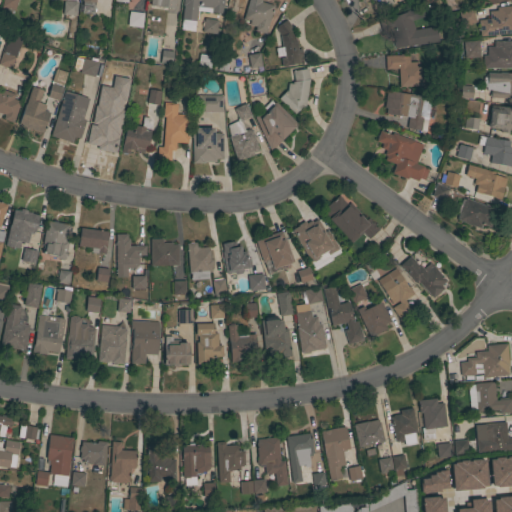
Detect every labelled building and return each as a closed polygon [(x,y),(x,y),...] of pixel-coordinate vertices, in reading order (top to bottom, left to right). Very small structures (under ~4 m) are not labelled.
[(17,0),(14,10),(6,8),(5,15),(0,13),(1,7),(0,7),(2,0),(17,0)] [(63,0),(77,2),(76,15),(62,14),(63,0)] [(81,0),(95,0),(95,2),(94,2),(93,15),(81,13),(82,1),(81,1),(81,0)] [(149,0),(175,0),(174,8),(149,5),(149,0)] [(181,0),(223,0),(222,7),(221,7),(220,14),(210,12),(211,8),(196,6),(195,21),(181,19),(182,6),(181,6),(181,0)] [(265,33),(254,30),(255,26),(248,24),(249,21),(242,19),(247,0),(260,0),(260,2),(273,5),(265,33)] [(479,0),(482,8),(509,0),(479,0)] [(435,26),(437,41),(395,48),(394,46),(393,46),(392,42),(393,42),(391,30),(382,34),(377,20),(392,16),(405,12),(405,11),(424,5),(427,15),(411,20),(414,29),(435,26)] [(511,32),(479,36),(478,20),(489,19),(488,11),(496,10),(496,7),(511,5),(511,32)] [(472,9),(475,22),(461,25),(458,12),(472,9)] [(143,13),(141,28),(127,26),(128,11),(143,13)] [(204,18),(217,20),(215,34),(201,32),(204,18)] [(277,25),(286,19),(293,29),(292,30),(296,41),(297,49),(301,48),(303,63),(285,65),(286,66),(281,67),(280,58),(283,57),(279,35),(275,29),(277,25)] [(0,55),(1,53),(2,53),(9,33),(21,38),(14,58),(14,57),(10,69),(0,65),(0,55)] [(479,56),(464,58),(462,42),(478,40),(479,56)] [(511,68),(482,68),(482,55),(486,55),(486,47),(493,47),(493,41),(511,41),(511,68)] [(173,51),(171,64),(159,63),(161,50),(173,51)] [(247,54),(259,53),(261,66),(249,68),(247,54)] [(385,69),(384,56),(399,55),(399,54),(402,54),(402,55),(408,54),(408,62),(417,61),(418,65),(419,74),(422,74),(422,85),(398,87),(397,68),(385,69)] [(97,62),(93,77),(79,73),(80,69),(73,67),(75,57),(82,59),(82,58),(97,62)] [(304,106),(301,106),(294,114),(278,99),(285,90),(286,91),(288,83),(292,84),(292,82),(294,81),(292,71),(307,68),(308,79),(304,106)] [(511,97),(490,97),(490,89),(498,89),(498,81),(499,81),(499,72),(507,72),(507,73),(511,73),(511,97)] [(61,87),(57,100),(47,97),(51,84),(61,87)] [(459,98),(460,85),(472,86),(471,99),(459,98)] [(17,124),(24,104),(25,105),(31,87),(42,90),(38,102),(45,105),(43,110),(49,112),(42,133),(17,124)] [(12,122),(2,119),(4,115),(0,113),(0,92),(1,89),(14,94),(12,99),(19,101),(12,122)] [(148,89),(160,91),(157,105),(146,103),(148,89)] [(425,131),(406,128),(407,117),(385,114),(385,108),(383,108),(386,90),(398,92),(430,97),(425,131)] [(64,91),(88,99),(82,119),(84,120),(79,138),(73,137),(71,142),(50,136),(64,91)] [(124,111),(109,108),(112,95),(115,96),(116,91),(119,91),(119,93),(127,94),(124,111)] [(196,112),(196,95),(221,95),(222,112),(196,112)] [(254,117),(260,114),(261,116),(266,111),(262,108),(270,100),(273,103),(274,102),(296,124),(273,148),(272,147),(269,150),(254,117)] [(116,123),(115,124),(118,125),(114,140),(115,140),(113,149),(107,147),(106,149),(94,146),(94,147),(85,145),(96,102),(106,105),(103,119),(116,123)] [(164,117),(162,116),(163,102),(176,103),(175,114),(189,115),(187,143),(175,142),(174,150),(170,150),(170,154),(172,154),(171,160),(156,159),(157,147),(162,147),(164,117)] [(237,120),(236,119),(238,118),(233,109),(244,103),(250,116),(239,121),(244,130),(249,128),(249,130),(251,129),(258,151),(251,152),(252,155),(235,161),(228,137),(229,136),(227,125),(237,120)] [(490,104),(511,107),(511,124),(510,127),(509,127),(508,133),(500,132),(500,129),(487,127),(490,104)] [(146,149),(143,149),(143,152),(135,151),(129,149),(128,153),(120,152),(125,127),(133,129),(134,125),(140,127),(142,116),(148,117),(152,121),(146,149)] [(476,130),(462,128),(464,117),(477,118),(476,130)] [(222,158),(215,158),(215,161),(203,162),(203,163),(191,163),(191,132),(194,132),(194,128),(213,128),(213,133),(222,133),(222,158)] [(415,163),(423,166),(422,168),(427,170),(423,180),(419,178),(418,179),(417,179),(417,181),(407,177),(406,179),(390,173),(394,164),(384,160),(385,156),(383,155),(385,148),(384,145),(374,141),(379,130),(390,135),(391,133),(414,141),(413,141),(422,144),(415,163)] [(508,141),(507,146),(510,147),(508,153),(511,154),(509,167),(489,163),(490,155),(481,153),(484,136),(508,141)] [(458,144),(471,148),(468,160),(455,156),(458,144)] [(472,183),(473,178),(463,176),(466,165),(494,172),(493,175),(505,178),(500,199),(474,192),(476,184),(472,183)] [(446,171),(458,175),(455,187),(442,184),(446,171)] [(435,183),(448,188),(443,201),(431,196),(435,183)] [(347,205),(350,203),(359,213),(358,214),(364,220),(367,217),(378,229),(367,239),(362,233),(350,244),(320,211),(338,195),(347,205)] [(455,219),(464,198),(483,205),(483,204),(496,209),(489,227),(480,223),(478,228),(455,219)] [(20,211),(20,212),(25,213),(25,211),(31,212),(30,213),(38,215),(34,232),(32,232),(32,233),(29,233),(30,232),(29,231),(28,236),(18,233),(15,248),(4,246),(7,233),(9,226),(13,209),(20,211)] [(338,248),(327,254),(325,251),(319,254),(319,256),(318,257),(318,258),(313,261),(312,261),(310,262),(291,230),(298,226),(297,225),(304,221),(305,223),(310,220),(311,222),(316,219),(324,232),(327,230),(338,248)] [(52,221),(52,220),(57,221),(56,222),(68,225),(66,240),(68,241),(66,251),(67,252),(66,256),(65,256),(64,259),(63,259),(62,260),(58,259),(58,258),(55,258),(56,256),(41,253),(43,243),(41,243),(45,220),(52,221)] [(106,232),(104,248),(105,248),(104,254),(90,252),(90,248),(77,246),(79,228),(106,232)] [(254,241),(270,236),(269,235),(281,231),(283,239),(284,238),(292,261),(272,269),(268,259),(262,262),(254,241)] [(134,268),(126,268),(126,276),(115,277),(114,234),(126,234),(126,239),(128,238),(128,245),(144,245),(145,255),(137,256),(138,264),(134,268)] [(248,270),(247,270),(247,273),(243,274),(243,275),(226,277),(222,254),(224,254),(222,244),(228,243),(227,240),(236,238),(237,241),(245,240),(247,251),(245,252),(248,270)] [(177,265),(149,265),(149,239),(161,239),(161,243),(171,243),(171,245),(177,244),(177,265)] [(185,243),(197,242),(198,247),(208,247),(208,256),(212,256),(212,263),(211,263),(212,268),(210,268),(210,271),(207,272),(207,278),(190,280),(189,273),(188,273),(185,243)] [(34,264),(20,261),(23,248),(36,251),(34,264)] [(417,282),(415,284),(399,265),(409,256),(417,265),(418,264),(422,269),(428,263),(431,266),(432,266),(445,280),(439,285),(442,288),(431,298),(417,282)] [(108,269),(106,282),(95,281),(97,267),(108,269)] [(307,267),(311,279),(310,280),(311,283),(306,285),(305,282),(300,283),(295,271),(307,267)] [(376,280),(395,268),(406,286),(407,285),(412,294),(403,299),(411,312),(398,320),(390,307),(398,302),(397,301),(391,304),(376,280)] [(58,269),(69,271),(67,284),(56,282),(58,269)] [(247,275),(260,273),(261,286),(262,290),(259,290),(259,291),(250,293),(250,288),(249,288),(247,275)] [(130,276),(144,276),(144,289),(130,289),(130,276)] [(223,279),(225,292),(213,295),(210,281),(223,279)] [(172,280),(185,280),(185,294),(172,295),(172,280)] [(27,282),(40,285),(36,308),(22,305),(27,282)] [(0,283),(8,285),(4,300),(0,299),(0,283)] [(366,297),(352,304),(345,290),(359,283),(366,297)] [(306,304),(304,297),(302,298),(300,291),(318,286),(321,300),(306,304)] [(345,322),(330,326),(327,309),(326,309),(322,288),(333,286),(337,304),(344,303),(343,302),(347,301),(347,302),(348,302),(353,321),(356,320),(357,325),(358,325),(362,339),(347,344),(343,330),(346,329),(345,322)] [(56,289),(70,291),(68,303),(54,301),(56,289)] [(275,294),(288,292),(291,314),(278,316),(275,294)] [(99,298),(97,313),(84,311),(86,296),(99,298)] [(117,298),(129,299),(128,312),(115,311),(117,298)] [(243,303),(254,302),(255,317),(245,318),(243,303)] [(390,321),(384,324),(386,329),(369,337),(355,309),(363,306),(365,309),(380,302),(390,321)] [(23,350),(0,346),(0,340),(7,303),(20,306),(17,323),(19,323),(19,322),(23,323),(23,324),(28,325),(23,350)] [(208,305),(221,304),(222,318),(209,318),(208,305)] [(324,344),(323,344),(324,348),(309,351),(309,353),(302,354),(302,352),(300,353),(296,328),(296,327),(293,305),(297,305),(299,312),(309,311),(310,317),(316,316),(317,324),(320,323),(324,344)] [(191,323),(177,324),(176,310),(191,309),(191,323)] [(46,351),(45,354),(31,352),(32,344),(33,344),(35,331),(34,331),(37,314),(63,318),(61,335),(60,335),(57,353),(46,351)] [(66,335),(68,316),(70,317),(71,315),(76,316),(78,318),(80,318),(78,332),(82,332),(83,327),(87,328),(87,326),(91,327),(91,328),(94,328),(90,361),(63,358),(66,335)] [(283,328),(287,328),(290,356),(275,357),(275,355),(268,356),(267,348),(263,348),(260,320),(263,319),(263,317),(275,316),(275,318),(276,318),(282,321),(283,328)] [(158,322),(157,351),(156,351),(156,354),(144,354),(143,364),(129,363),(130,349),(131,349),(132,329),(130,329),(130,320),(158,322)] [(195,342),(201,342),(200,334),(194,334),(194,323),(213,323),(213,333),(214,333),(215,345),(221,345),(221,356),(212,356),(213,361),(207,361),(207,364),(195,364),(195,342)] [(226,325),(228,325),(229,323),(232,323),(234,325),(236,325),(237,336),(254,334),(256,360),(230,362),(226,325)] [(100,325),(119,326),(118,329),(126,329),(123,356),(108,355),(107,362),(96,361),(100,325)] [(179,340),(179,343),(187,342),(187,344),(188,344),(188,365),(163,365),(163,344),(167,344),(167,340),(179,340)] [(508,366),(507,367),(508,375),(492,376),(492,377),(491,377),(491,380),(484,380),(484,378),(482,378),(481,363),(474,364),(474,375),(473,375),(473,381),(465,381),(465,375),(460,376),(459,363),(466,362),(466,358),(474,357),(474,352),(486,351),(486,345),(506,344),(508,366)] [(499,414),(498,410),(476,412),(476,409),(469,410),(467,386),(474,385),(473,384),(490,382),(490,383),(493,383),(495,401),(498,400),(498,399),(510,398),(511,413),(499,414)] [(436,404),(443,403),(445,427),(433,428),(434,439),(422,440),(421,428),(423,428),(421,413),(418,414),(417,400),(435,399),(436,404)] [(416,432),(413,433),(415,443),(404,445),(403,440),(401,441),(401,442),(398,443),(398,441),(395,442),(390,417),(392,416),(399,414),(399,411),(411,408),(416,432)] [(0,436),(0,416),(1,415),(5,416),(5,417),(10,418),(9,420),(12,420),(11,425),(8,424),(8,426),(6,425),(3,437),(0,436)] [(380,442),(381,448),(376,449),(375,444),(376,444),(376,443),(358,447),(353,424),(367,421),(367,422),(377,419),(378,423),(379,422),(383,442),(380,442)] [(475,439),(484,439),(483,434),(479,435),(479,429),(483,428),(483,424),(505,423),(506,437),(509,437),(509,438),(511,438),(511,450),(476,453),(475,439)] [(19,425),(36,427),(36,429),(38,429),(36,440),(34,439),(34,440),(17,438),(19,425)] [(349,449),(345,450),(345,451),(344,451),(345,458),(343,458),(344,465),(338,466),(340,479),(329,481),(320,431),(345,427),(349,449)] [(310,433),(313,454),(311,454),(311,456),(308,457),(309,465),(308,465),(309,467),(304,468),(304,465),(298,466),(301,482),(291,483),(290,474),(291,474),(285,437),(310,433)] [(71,442),(68,461),(69,461),(67,476),(49,474),(49,475),(47,475),(45,487),(34,485),(36,471),(48,473),(49,465),(48,465),(48,461),(47,461),(47,459),(45,459),(48,435),(72,438),(71,442)] [(279,453),(281,453),(282,457),(279,457),(279,461),(284,461),(286,485),(274,486),(273,474),(265,474),(264,465),(258,465),(258,464),(256,464),(256,461),(257,460),(255,443),(257,443),(256,439),(277,437),(279,453)] [(8,467),(8,468),(0,466),(0,448),(3,449),(4,440),(18,443),(14,468),(8,467)] [(467,453),(453,455),(452,441),(466,440),(467,453)] [(103,466),(87,464),(87,463),(82,462),(82,460),(79,459),(79,453),(78,452),(79,447),(80,447),(81,442),(96,444),(96,441),(106,442),(103,466)] [(120,442),(120,450),(135,451),(134,469),(130,469),(129,475),(128,475),(128,483),(118,483),(117,492),(109,492),(109,482),(111,442),(120,442)] [(224,442),(224,446),(236,445),(236,446),(238,446),(239,451),(243,451),(244,466),(242,466),(242,467),(240,467),(240,471),(228,471),(229,482),(218,483),(215,442),(224,442)] [(204,474),(195,474),(196,485),(184,486),(184,477),(182,477),(180,446),(188,445),(188,444),(193,443),(193,445),(208,444),(209,466),(208,469),(207,470),(204,472),(204,474)] [(450,457),(437,458),(435,444),(449,443),(450,457)] [(157,445),(157,453),(159,454),(160,455),(161,457),(169,457),(169,459),(174,459),(174,480),(166,480),(166,476),(159,476),(159,482),(147,482),(147,467),(146,467),(146,445),(157,445)] [(403,455),(405,468),(401,469),(402,475),(395,476),(394,471),(393,471),(390,457),(403,455)] [(511,485),(495,487),(495,485),(490,485),(488,460),(493,459),(493,458),(502,457),(502,458),(505,458),(505,457),(511,456),(511,485)] [(390,457),(392,471),(379,474),(377,460),(390,457)] [(486,486),(481,486),(481,488),(452,491),(450,464),(453,464),(453,462),(458,462),(458,461),(466,460),(466,461),(469,461),(469,460),(478,459),(479,461),(484,460),(486,486)] [(361,479),(349,481),(347,468),(359,466),(361,479)] [(421,493),(421,492),(420,492),(419,483),(420,483),(420,479),(427,478),(427,475),(433,475),(432,472),(437,472),(437,471),(446,470),(446,475),(445,475),(446,488),(438,489),(438,492),(421,493)] [(83,487),(70,485),(71,472),(85,473),(83,487)] [(325,490),(316,491),(315,486),(313,487),(311,474),(323,472),(325,490)] [(264,479),(266,492),(253,493),(251,480),(264,479)] [(240,494),(239,482),(251,481),(252,493),(240,494)] [(367,511),(359,511),(359,508),(364,507),(363,500),(367,499),(404,482),(405,490),(415,489),(416,511),(404,511),(403,496),(367,511)] [(214,495),(202,496),(202,483),(213,483),(214,495)] [(0,484),(8,485),(8,497),(0,497),(0,484)] [(140,487),(139,500),(140,500),(140,511),(127,510),(127,499),(128,499),(129,487),(140,487)] [(511,495),(511,511),(492,511),(492,500),(497,499),(496,497),(511,495)] [(178,496),(178,510),(165,511),(165,496),(178,496)] [(443,511),(421,511),(420,498),(437,496),(437,498),(443,498),(443,511)] [(487,511),(455,511),(455,509),(470,508),(469,500),(482,499),(482,500),(487,500),(487,511)] [(0,511),(0,501),(11,502),(11,511),(0,511)] [(318,511),(318,503),(350,501),(350,511),(318,511)]
